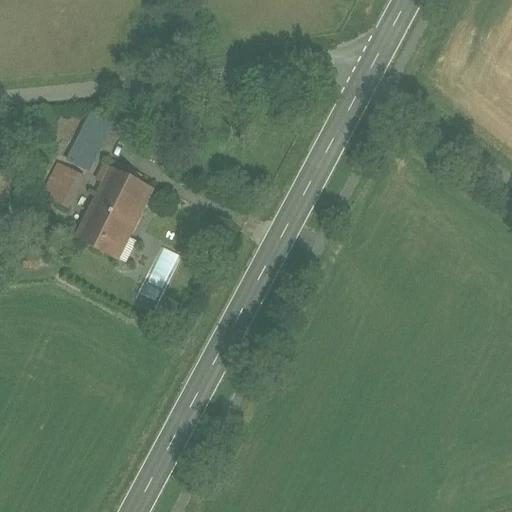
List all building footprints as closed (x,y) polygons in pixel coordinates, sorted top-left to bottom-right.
[(98,173),(115,121),(89,113),(72,164),(98,173)] [(121,257),(156,188),(107,164),(100,180),(105,183),(79,236),(121,257)] [(83,174),(65,165),(58,180),(76,189),(83,174)] [(165,292),(182,255),(163,247),(147,284),(165,292)] [(28,256),(27,270),(42,271),(42,257),(28,256)] [(69,266),(56,259),(50,269),(63,276),(69,266)]
